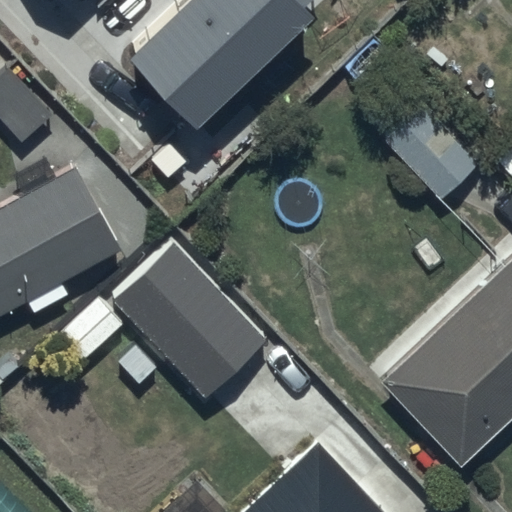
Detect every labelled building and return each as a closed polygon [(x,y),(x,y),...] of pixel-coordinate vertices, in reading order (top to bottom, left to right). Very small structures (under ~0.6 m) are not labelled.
[(4,62),(0,65),(0,119),(20,141),(51,112),(4,62)] [(417,100),(378,138),(439,201),(478,163),(417,100)] [(511,141),(494,158),(511,177),(511,141)] [(0,203),(0,314),(25,301),(33,314),(67,295),(60,281),(120,249),(75,164),(54,175),(44,155),(9,174),(20,193),(0,203)] [(117,288),(189,366),(250,310),(177,232),(117,288)] [(511,253),(376,380),(456,466),(511,413),(511,253)] [(383,511),(315,441),(240,511),(228,511),(195,478),(159,511),(383,511)]
